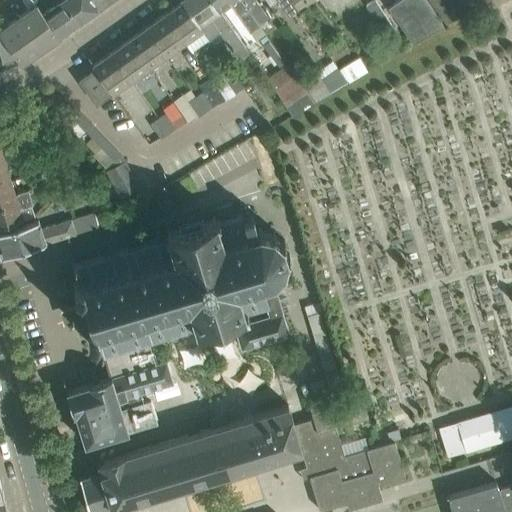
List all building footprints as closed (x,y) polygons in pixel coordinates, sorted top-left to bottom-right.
[(40,49),(59,35),(60,35),(43,12),(34,0),(22,0),(28,8),(17,16),(40,49)] [(43,12),(60,35),(78,22),(63,0),(48,0),(53,6),(43,12)] [(63,0),(78,22),(97,9),(90,0),(63,0)] [(90,0),(97,9),(109,0),(90,0)] [(202,29),(182,0),(164,13),(184,41),(202,29)] [(211,0),(181,0),(182,0),(202,29),(209,39),(219,32),(224,38),(233,52),(243,45),(219,10),(211,0)] [(241,0),(211,0),(219,10),(221,9),(246,43),(263,31),(260,27),(241,0)] [(241,0),(260,27),(267,22),(264,19),(267,17),(255,0),(241,0)] [(297,10),(292,2),(289,0),(278,0),(289,15),(297,10)] [(374,0),(370,0),(365,4),(384,31),(387,30),(392,25),(374,0)] [(397,0),(388,7),(414,43),(444,25),(439,17),(435,11),(431,6),(427,1),(426,0),(397,0)] [(439,0),(431,6),(435,11),(445,4),(441,0),(439,0)] [(468,0),(464,3),(468,11),(474,8),(469,0),(468,0)] [(479,5),(476,0),(469,0),(474,8),(479,5)] [(458,6),(463,14),(468,11),(464,3),(458,6)] [(439,17),(449,11),(445,4),(435,11),(439,17)] [(463,14),(458,6),(452,9),(457,18),(463,14)] [(457,18),(452,9),(449,11),(439,17),(444,25),(457,18)] [(1,13),(0,13),(0,34),(20,62),(40,49),(24,26),(17,16),(7,23),(1,13)] [(184,41),(164,13),(146,26),(166,54),(184,41)] [(166,54),(146,26),(128,39),(148,67),(166,54)] [(0,69),(20,62),(0,34),(0,69)] [(128,39),(110,51),(130,80),(148,67),(128,39)] [(269,39),(263,43),(280,68),(286,64),(269,39)] [(110,51),(92,64),(95,68),(112,92),(112,93),(130,80),(110,51)] [(359,57),(339,70),(347,82),(368,69),(359,57)] [(280,68),(267,77),(292,114),(312,102),(302,88),(286,64),(280,68)] [(213,81),(212,81),(224,98),(236,93),(243,87),(228,65),(219,72),(221,75),(213,81)] [(321,79),(330,92),(347,82),(339,70),(337,67),(321,79)] [(112,92),(95,68),(80,79),(96,103),(112,92)] [(312,81),(302,88),(312,102),(330,92),(321,79),(313,68),(307,73),(312,81)] [(67,99),(61,93),(55,86),(48,91),(63,106),(67,99)] [(191,88),(173,101),(186,120),(197,115),(205,109),(196,95),(191,88)] [(202,91),(196,95),(205,109),(212,104),(202,91)] [(67,99),(63,106),(76,119),(80,112),(67,99)] [(80,112),(76,119),(77,121),(86,130),(89,133),(93,126),(80,112)] [(166,112),(158,118),(167,131),(175,125),(166,112)] [(158,118),(150,123),(160,137),(160,136),(167,131),(158,118)] [(93,126),(89,133),(92,135),(102,146),(106,139),(93,126)] [(106,139),(102,146),(114,158),(115,160),(121,154),(106,139)] [(0,159),(3,159),(18,154),(15,148),(1,152),(0,148),(0,159)] [(3,159),(0,159),(0,182),(10,179),(6,168),(20,163),(18,154),(3,159)] [(126,161),(106,171),(113,184),(133,174),(126,161)] [(0,182),(0,204),(30,195),(29,189),(14,194),(10,179),(0,182)] [(33,205),(30,195),(0,204),(0,226),(22,220),(19,209),(33,205)] [(75,281),(73,284),(74,288),(78,290),(81,288),(84,296),(81,297),(82,300),(83,299),(88,316),(87,317),(87,319),(90,318),(93,326),(89,327),(87,331),(88,334),(90,335),(92,336),(96,335),(100,349),(98,350),(99,352),(101,352),(101,353),(103,353),(147,340),(151,339),(150,337),(170,331),(171,333),(174,332),(174,330),(191,325),(192,327),(196,326),(196,328),(199,327),(199,325),(207,323),(207,325),(210,324),(210,322),(229,316),(230,319),(233,318),(234,323),(233,324),(234,328),(236,327),(240,342),(239,343),(240,346),(241,345),(241,346),(243,346),(243,345),(286,332),(286,333),(288,332),(287,331),(288,331),(288,329),(287,330),(282,314),(283,314),(282,310),(281,310),(273,282),(277,279),(275,278),(282,269),(285,271),(287,268),(283,266),(285,256),(288,256),(288,252),(285,253),(282,243),(285,242),(283,239),(280,240),(273,233),(275,230),(271,228),(269,231),(262,229),(262,226),(255,226),(255,229),(246,232),(241,215),(242,215),(242,212),(240,213),(239,211),(237,212),(237,213),(235,214),(231,202),(215,207),(218,217),(215,218),(214,214),(212,215),(213,218),(204,221),(203,218),(178,225),(179,228),(170,231),(169,228),(167,229),(168,232),(164,233),(165,235),(140,242),(139,240),(126,244),(127,246),(117,249),(116,247),(103,251),(104,253),(76,262),(75,262),(74,262),(79,279),(75,281)] [(95,211),(71,218),(75,233),(100,225),(95,211)] [(37,219),(0,231),(0,252),(1,256),(45,242),(75,233),(71,218),(40,228),(37,219)] [(318,312),(306,316),(325,382),(308,387),(312,399),(335,392),(333,384),(339,382),(318,312)] [(88,383),(67,389),(73,412),(75,411),(85,442),(155,421),(148,398),(142,400),(139,392),(172,382),(165,360),(154,363),(147,340),(103,353),(109,376),(88,382),(88,383)] [(267,378),(279,363),(265,352),(253,367),(267,378)] [(405,473),(395,439),(345,454),(336,424),(367,414),(358,385),(335,392),(312,399),(309,400),(314,416),(294,422),(288,403),(97,461),(100,470),(79,477),(90,511),(300,448),(318,509),(345,500),(347,507),(381,497),(377,482),(405,473)] [(205,402),(189,407),(192,415),(207,410),(205,402)] [(511,403),(435,425),(444,456),(511,436),(511,403)] [(367,436),(346,440),(348,451),(369,446),(367,436)] [(511,511),(511,483),(498,488),(496,480),(447,495),(451,511),(511,511)] [(0,511),(8,511),(3,493),(0,493),(0,511)]
